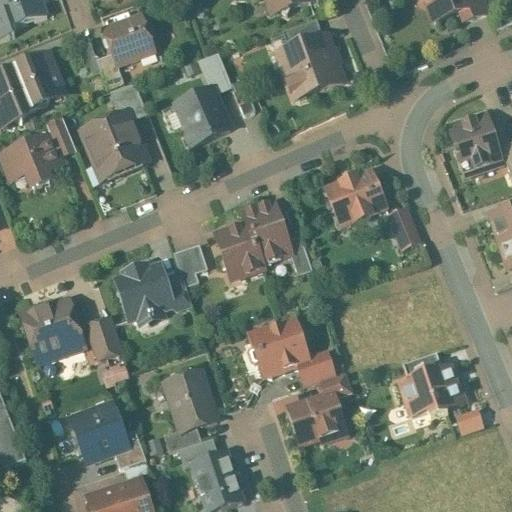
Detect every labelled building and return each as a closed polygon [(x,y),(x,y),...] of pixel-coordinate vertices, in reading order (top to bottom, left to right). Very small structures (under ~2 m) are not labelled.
[(52,0),(15,0),(26,28),(58,16),(52,0)] [(264,0),(266,2),(270,0),(276,16),(278,15),(286,19),(290,11),(310,4),(309,0),(264,0)] [(420,0),(422,4),(428,7),(434,24),(460,16),(462,2),(468,0),(420,0)] [(483,0),(468,0),(462,2),(460,16),(463,24),(489,15),(483,0)] [(141,20),(102,34),(111,57),(115,69),(116,68),(128,64),(130,65),(137,63),(138,60),(141,59),(139,54),(152,49),(141,20)] [(316,23),(282,35),(289,52),(322,41),(316,23)] [(289,52),(284,54),(289,70),(281,73),(292,103),(295,102),(299,104),(306,102),(308,98),(343,85),(336,66),(337,65),(335,57),(332,56),(326,39),(322,41),(289,52)] [(111,57),(96,63),(107,93),(123,87),(116,68),(115,69),(111,57)] [(217,57),(199,64),(205,76),(222,69),(217,57)] [(49,59),(32,66),(26,64),(24,69),(14,73),(31,115),(43,110),(42,108),(48,106),(53,94),(62,91),(49,59)] [(222,69),(205,76),(212,93),(215,99),(232,92),(222,69)] [(3,80),(0,81),(0,120),(4,119),(21,126),(25,117),(31,115),(14,73),(2,78),(3,80)] [(134,87),(110,96),(120,120),(127,117),(130,126),(147,119),(134,87)] [(212,93),(175,108),(185,130),(183,134),(190,151),(229,134),(215,99),(212,93)] [(250,104),(239,109),(243,120),(254,115),(250,104)] [(120,120),(81,136),(95,171),(99,170),(104,182),(146,165),(141,153),(144,151),(139,138),(136,140),(130,126),(127,117),(120,120)] [(485,119),(447,132),(463,179),(501,167),(485,119)] [(62,123),(46,129),(51,140),(59,160),(74,153),(62,123)] [(51,140),(3,159),(11,181),(24,176),(28,186),(47,179),(46,177),(57,173),(55,168),(57,167),(55,161),(59,160),(51,140)] [(511,146),(500,150),(511,183),(511,182),(511,146)] [(370,175),(325,194),(340,231),(355,225),(356,227),(371,220),(370,218),(385,212),(370,175)] [(273,207),(243,217),(263,273),(263,272),(262,268),(290,258),(291,258),(286,245),(273,207)] [(511,210),(489,218),(498,246),(511,241),(511,210)] [(418,246),(405,213),(388,220),(402,253),(418,246)] [(246,228),(215,239),(230,284),(263,273),(243,217),(246,228)] [(300,241),(286,245),(291,258),(290,258),(297,280),(312,275),(300,241)] [(511,241),(498,246),(508,273),(511,271),(511,241)] [(199,249),(174,257),(180,277),(185,291),(198,287),(195,277),(207,274),(199,249)] [(145,269),(123,277),(124,281),(115,284),(128,325),(138,322),(139,325),(162,318),(161,315),(171,311),(173,311),(164,282),(159,269),(147,273),(145,269)] [(180,277),(164,282),(173,311),(171,311),(177,315),(191,310),(185,291),(180,277)] [(68,305),(44,313),(43,310),(21,317),(36,363),(63,353),(64,356),(83,350),(68,305)] [(109,322),(86,330),(97,364),(120,357),(109,322)] [(294,325),(250,339),(251,341),(254,340),(259,356),(259,357),(260,360),(261,361),(259,366),(264,380),(296,369),(308,366),(306,361),(294,325)] [(326,354),(306,361),(308,366),(296,369),(303,390),(334,380),(334,379),(332,379),(326,360),(327,359),(326,354)] [(436,356),(402,368),(407,383),(441,372),(436,356)] [(129,366),(105,371),(108,387),(133,382),(129,366)] [(407,383),(400,386),(407,406),(407,405),(411,418),(411,419),(413,419),(413,418),(426,414),(430,424),(447,418),(445,413),(464,407),(458,390),(454,391),(447,370),(441,372),(407,383)] [(200,376),(182,382),(178,379),(172,381),(169,386),(164,388),(180,434),(180,436),(196,430),(216,424),(200,376)] [(345,377),(337,379),(344,399),(352,396),(345,377)] [(356,385),(358,397),(371,395),(369,383),(356,385)] [(333,398),(288,413),(295,432),(298,431),(303,446),(335,435),(334,432),(343,429),(343,428),(346,423),(343,417),(339,415),(333,398)] [(0,400),(0,473),(25,464),(0,400)] [(112,408),(71,424),(86,465),(113,455),(127,449),(123,438),(112,408)] [(465,437),(489,430),(483,412),(459,419),(465,437)] [(196,430),(180,436),(180,434),(164,440),(169,455),(201,445),(196,430)] [(127,449),(113,455),(119,472),(146,464),(135,434),(123,438),(127,449)] [(227,456),(191,468),(196,485),(197,485),(202,501),(205,511),(223,511),(243,506),(227,456)] [(145,465),(123,472),(127,483),(149,476),(145,465)] [(149,511),(140,485),(114,494),(120,511),(149,511)] [(120,511),(114,494),(88,502),(91,511),(120,511)]
